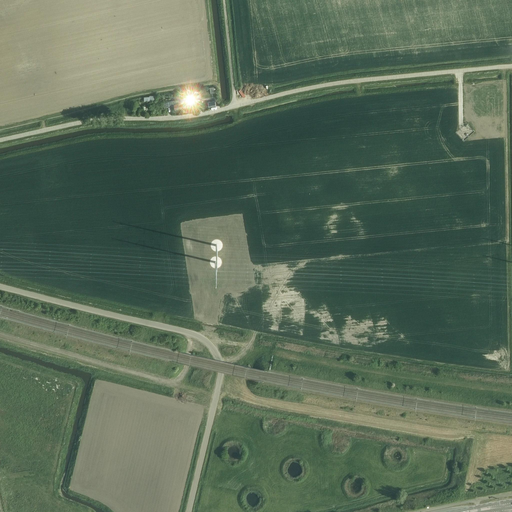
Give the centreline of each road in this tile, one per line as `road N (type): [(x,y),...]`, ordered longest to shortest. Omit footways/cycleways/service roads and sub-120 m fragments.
road 1 (unclassified): [(189,511),(220,375),(207,341),(0,287)]
road 2 (unclassified): [(236,107),(307,89),(511,67)]
road 3 (unclassified): [(0,141),(236,107)]
